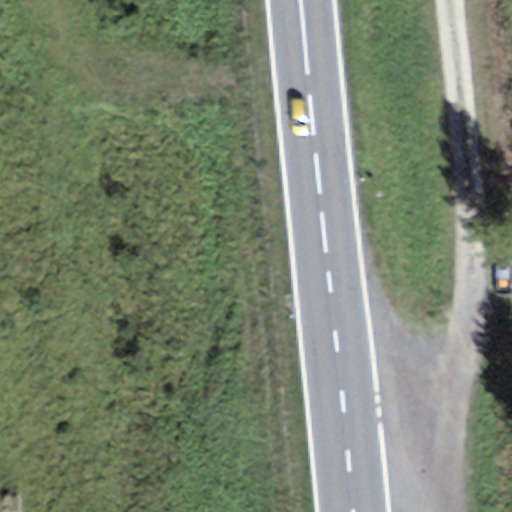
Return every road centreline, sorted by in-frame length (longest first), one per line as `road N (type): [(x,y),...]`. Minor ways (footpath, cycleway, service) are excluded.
road 1 (primary): [(352,511),(302,0)]
road 2 (track): [(459,380),(471,285),(450,0)]
